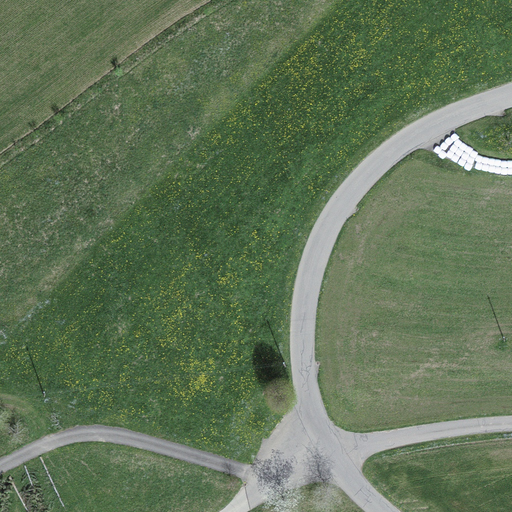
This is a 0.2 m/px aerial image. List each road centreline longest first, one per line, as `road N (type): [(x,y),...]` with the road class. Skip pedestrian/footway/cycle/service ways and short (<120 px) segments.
road 1 (unclassified): [(511,94),(410,137),(354,185),(333,215),(302,321),(312,451)]
road 2 (track): [(0,476),(46,448),(121,439),(264,478)]
road 3 (unclassified): [(511,423),(312,451)]
